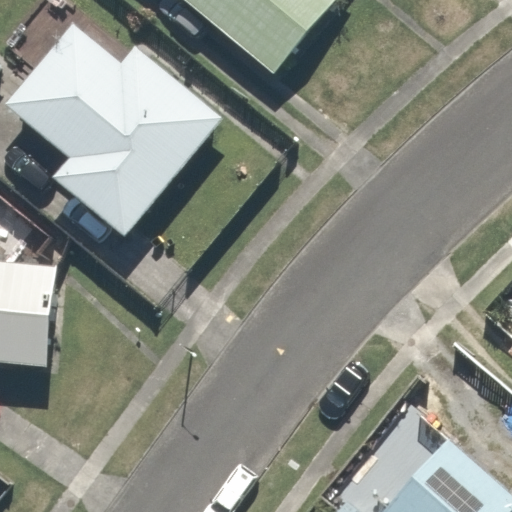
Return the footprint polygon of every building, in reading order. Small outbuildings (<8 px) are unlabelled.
[(189,0),(287,77),(351,0),(189,0)] [(133,247),(223,117),(141,38),(131,58),(84,12),(13,118),(84,165),(65,188),(133,247)] [(0,96),(20,73),(0,56),(0,96)] [(0,368),(58,376),(66,278),(0,264),(0,368)] [(388,511),(511,511),(511,478),(462,427),(385,509),(388,511)]
